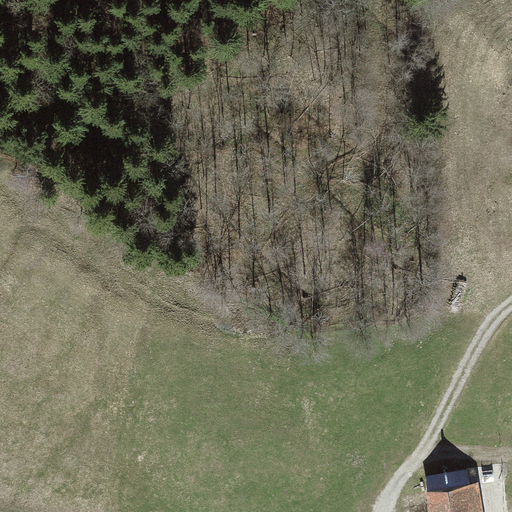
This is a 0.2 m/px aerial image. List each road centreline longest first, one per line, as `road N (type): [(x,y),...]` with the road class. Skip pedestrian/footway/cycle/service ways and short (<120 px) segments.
road 1 (track): [(511,310),(434,360),(389,507)]
road 2 (track): [(383,511),(430,471),(511,452)]
